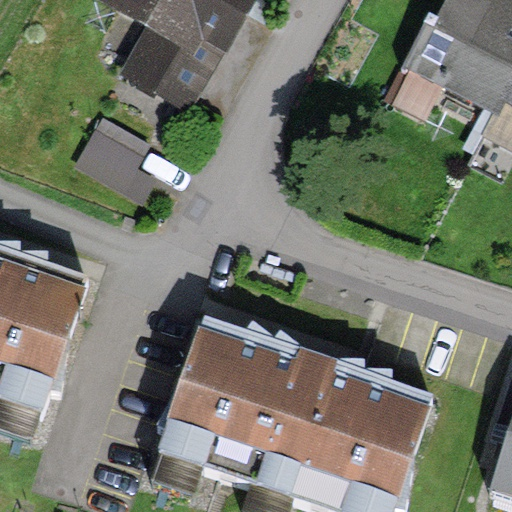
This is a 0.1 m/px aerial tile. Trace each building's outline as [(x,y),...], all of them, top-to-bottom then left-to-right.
[(111,0),(158,27),(134,70),(189,101),(247,0),(111,0)] [(405,76),(409,68),(496,113),(511,82),(511,7),(497,0),(484,0),(480,8),(465,0),(452,0),(438,27),(429,23),(402,74),(405,76)] [(511,82),(496,113),(497,113),(504,100),(511,104),(511,82)] [(139,201),(149,182),(134,174),(149,148),(103,122),(77,166),(139,201)] [(0,258),(0,408),(41,422),(88,287),(0,258)] [(204,327),(159,462),(305,511),(394,511),(432,405),(204,327)] [(511,429),(490,499),(494,497),(511,503),(511,429)]
